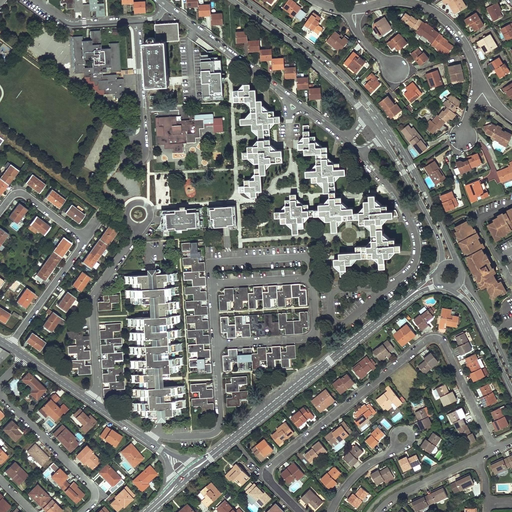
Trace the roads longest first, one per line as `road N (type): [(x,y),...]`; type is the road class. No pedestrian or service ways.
road 1 (residential): [(302,511),(269,478),(272,465),(431,338),(444,344),(494,449)]
road 2 (tertiary): [(193,469),(410,295)]
road 3 (residential): [(158,434),(148,241),(139,231)]
road 4 (residential): [(94,404),(92,301),(137,234)]
road 5 (tertiary): [(233,0),(320,64),(367,119)]
road 6 (tertiary): [(379,118),(327,62),(244,0)]
road 7 (residential): [(356,9),(393,1),(425,7),(454,29),(486,90)]
road 8 (residential): [(359,154),(388,185),(416,238),(414,261),(391,285)]
road 9 (residential): [(313,277),(312,337),(215,345)]
road 10 (residential): [(82,511),(93,488),(0,395)]
road 11 (tertiary): [(457,267),(387,128)]
road 12 (residential): [(391,285),(339,324),(331,317),(334,289),(381,289)]
road 13 (residential): [(285,95),(165,5)]
road 14 (tertiary): [(381,137),(434,230),(441,266)]
road 15 (residential): [(158,434),(218,428),(215,345)]
road 16 (residential): [(211,284),(218,258),(306,255),(313,277)]
road 17 (residential): [(9,346),(84,239)]
